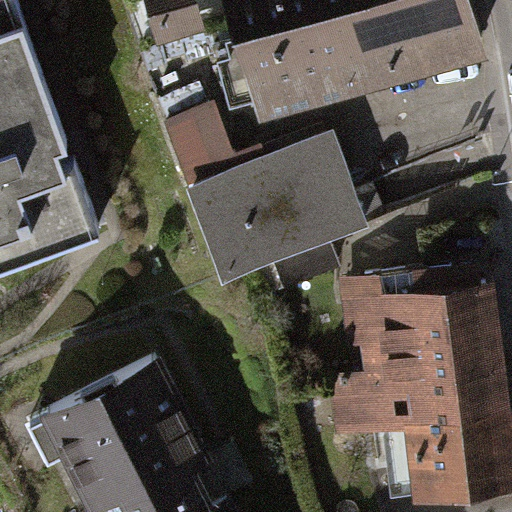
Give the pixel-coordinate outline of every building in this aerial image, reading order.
[(8,0),(0,0),(0,259),(90,227),(8,0)] [(473,0),(233,0),(242,31),(215,39),(232,97),(259,89),(260,95),(483,36),(473,0)] [(209,98),(166,114),(223,267),(251,256),(274,249),(284,278),(338,260),(327,230),(367,215),(333,127),(232,163),(209,98)] [(376,381),(501,366),(490,275),(455,279),(453,258),(364,268),(375,371),(376,381)] [(511,457),(501,366),(376,381),(375,371),(335,376),(341,423),(383,418),(389,466),(423,461),(426,488),(511,476),(511,457)] [(151,373),(61,421),(36,434),(77,511),(225,511),(209,481),(151,373)]
